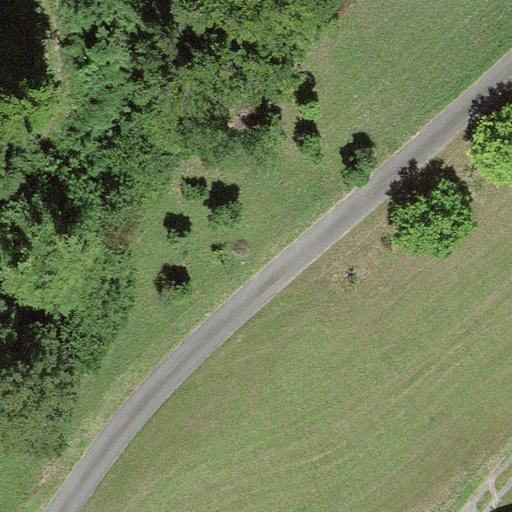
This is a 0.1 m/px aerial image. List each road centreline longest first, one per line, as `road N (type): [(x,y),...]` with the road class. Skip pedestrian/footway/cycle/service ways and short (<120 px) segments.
road 1 (track): [(63,511),(173,369),(511,62)]
road 2 (track): [(0,194),(47,80),(42,0)]
